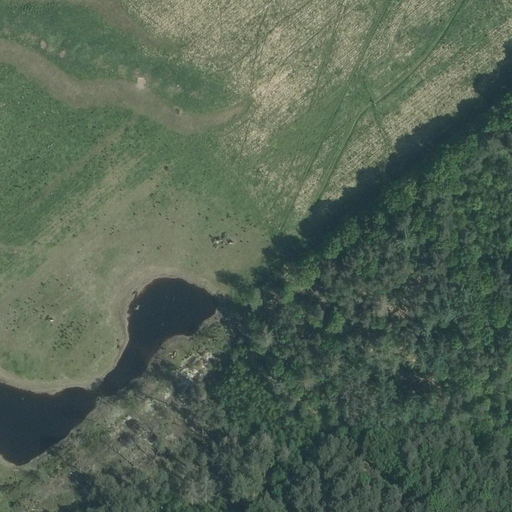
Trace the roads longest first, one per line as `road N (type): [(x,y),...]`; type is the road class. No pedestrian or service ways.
road 1 (track): [(511,311),(397,188),(231,313),(0,509)]
road 2 (track): [(419,511),(231,313)]
